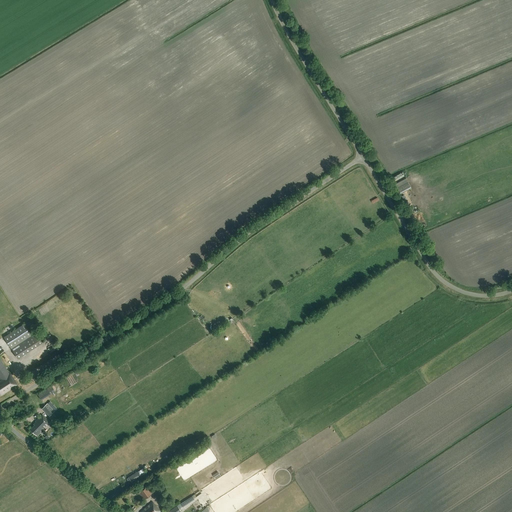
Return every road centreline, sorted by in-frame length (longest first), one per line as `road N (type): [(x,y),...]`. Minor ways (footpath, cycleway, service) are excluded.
road 1 (unclassified): [(0,408),(362,156)]
road 2 (unclassified): [(362,156),(444,281),(472,294),(511,290)]
road 3 (unclassified): [(362,156),(271,0)]
road 4 (unclassified): [(114,511),(0,420)]
